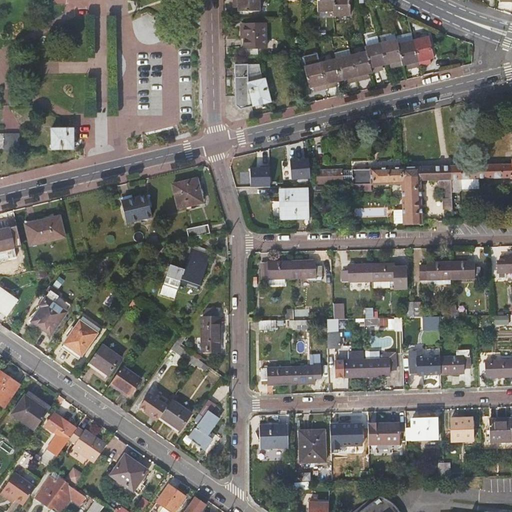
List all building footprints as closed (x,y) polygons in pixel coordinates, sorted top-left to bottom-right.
[(234,0),(235,3),(240,3),(240,6),(240,11),(261,11),(261,0),(234,0)] [(350,0),(317,0),(318,13),(334,12),(334,18),(351,17),(350,0)] [(245,30),(246,52),(259,51),(259,45),(268,45),(267,21),(243,22),(243,31),(245,30)] [(351,53),(336,57),(304,65),(309,86),(314,84),(317,83),(318,88),(336,84),(334,79),(338,78),(345,76),(347,81),(367,77),(365,71),(369,70),(381,67),(380,62),(384,61),(391,60),(392,64),(408,60),(411,60),(412,65),(429,60),(427,55),(431,54),(435,53),(430,33),(399,41),(397,36),(366,44),(367,49),(351,53)] [(335,51),(336,57),(351,53),(350,47),(335,51)] [(237,101),(243,106),(273,98),(267,75),(265,76),(264,61),(237,61),(237,101)] [(55,149),(77,149),(76,127),(54,127),(55,149)] [(23,149),(23,133),(8,133),(8,149),(23,149)] [(292,179),(311,178),(311,157),(292,158),(292,179)] [(454,186),(454,190),(461,190),(463,188),(463,178),(511,176),(511,162),(511,164),(453,165),(453,178),(454,186)] [(364,178),(364,182),(403,181),(403,165),(371,166),(372,178),(364,178)] [(403,181),(422,181),(422,179),(440,178),(453,178),(453,165),(403,165),(403,181)] [(242,187),(272,186),(271,166),(250,166),(250,171),(241,172),(242,187)] [(317,180),(329,180),(332,167),(317,167),(317,180)] [(332,167),(329,180),(343,180),(343,167),(332,167)] [(205,200),(199,176),(176,182),(181,206),(205,200)] [(440,186),(447,186),(454,186),(453,178),(440,178),(440,186)] [(403,181),(404,224),(423,223),(422,181),(403,181)] [(303,193),(303,187),(280,187),(280,200),(284,200),(284,216),(304,216),(304,209),(308,209),(307,193),(303,193)] [(136,197),(124,200),(129,221),(155,215),(150,194),(136,197)] [(69,238),(64,217),(30,225),(35,246),(69,238)] [(190,236),(211,231),(209,223),(187,228),(190,236)] [(0,253),(19,249),(14,229),(0,231),(0,253)] [(160,292),(170,296),(173,286),(178,287),(179,287),(182,279),(188,282),(190,276),(203,281),(213,252),(194,245),(186,267),(171,262),(160,292)] [(161,259),(166,251),(160,247),(154,255),(161,259)] [(507,271),(511,271),(511,253),(507,254),(507,260),(500,260),(500,277),(508,276),(507,271)] [(295,276),(295,259),(262,260),(263,277),(272,277),(272,283),(288,283),(288,276),(295,276)] [(315,259),(295,259),(295,276),(309,276),(310,280),(323,279),(322,264),(315,263),(315,259)] [(422,278),(454,278),(454,260),(429,261),(429,264),(422,264),(422,278)] [(454,260),(454,278),(482,277),(483,265),(475,265),(475,260),(454,260)] [(344,280),(375,279),(374,262),(349,263),(350,268),(343,269),(344,280)] [(408,286),(407,265),(396,265),(396,262),(374,262),(375,279),(376,279),(376,286),(393,286),(393,279),(396,279),(396,287),(408,286)] [(0,310),(6,315),(18,299),(0,286),(0,310)] [(173,286),(170,296),(174,297),(178,287),(173,286)] [(460,315),(467,315),(467,309),(459,309),(458,292),(454,292),(454,310),(454,315),(460,315)] [(66,310),(47,296),(41,304),(43,305),(33,319),(51,332),(66,310)] [(407,300),(407,316),(416,316),(416,300),(407,300)] [(416,300),(416,316),(425,316),(424,300),(416,300)] [(220,351),(221,307),(209,308),(206,313),(206,317),(205,317),(204,351),(220,351)] [(277,319),(260,319),(260,328),(277,328),(277,319)] [(63,342),(81,355),(97,333),(79,320),(63,342)] [(341,347),(341,332),(329,332),(329,347),(341,347)] [(186,336),(182,333),(176,341),(180,345),(186,336)] [(180,345),(176,341),(172,347),(184,355),(185,354),(188,350),(180,345)] [(79,358),(81,355),(63,342),(61,345),(79,358)] [(121,357),(101,344),(90,360),(109,374),(121,357)] [(443,355),(444,372),(465,372),(465,367),(472,366),(472,349),(459,349),(459,355),(443,355)] [(193,354),(188,350),(185,354),(190,358),(193,354)] [(421,373),(444,372),(443,355),(420,356),(419,350),(412,350),(413,372),(421,371),(421,373)] [(193,354),(190,358),(197,363),(200,359),(193,354)] [(344,375),(368,374),(368,357),(337,358),(337,369),(345,369),(344,375)] [(368,357),(368,374),(391,374),(391,368),(397,368),(397,357),(368,357)] [(496,376),(511,375),(511,358),(488,360),(488,370),(495,370),(496,376)] [(292,365),(293,382),(316,382),(316,375),(323,375),(323,364),(292,365)] [(263,383),(293,382),(292,365),(263,366),(263,383)] [(141,379),(122,366),(111,382),(129,395),(141,379)] [(0,404),(4,407),(20,385),(1,371),(0,372),(0,404)] [(140,405),(159,418),(160,416),(172,399),(154,386),(140,405)] [(49,411),(51,408),(29,392),(27,395),(49,411)] [(35,431),(49,411),(27,395),(13,415),(35,431)] [(160,416),(179,429),(193,410),(174,397),(172,399),(160,416)] [(209,399),(200,412),(205,416),(193,434),(196,435),(192,441),(205,450),(213,439),(208,435),(220,419),(216,417),(211,413),(216,405),(216,404),(209,399)] [(211,413),(216,417),(222,409),(216,405),(211,413)] [(47,452),(56,458),(70,439),(71,438),(69,436),(75,427),(55,413),(44,426),(57,437),(47,452)] [(160,416),(159,418),(178,431),(179,429),(160,416)] [(472,439),(472,417),(450,417),(450,440),(472,439)] [(437,438),(436,418),(419,419),(420,439),(437,438)] [(511,427),(511,421),(511,419),(489,419),(489,441),(511,440),(511,427)] [(288,446),(288,421),(260,422),(260,446),(288,446)] [(399,421),(368,422),(369,449),(399,448),(399,421)] [(362,444),(362,424),(338,424),(338,444),(362,444)] [(85,432),(78,427),(71,438),(70,439),(77,444),(74,448),(95,462),(108,444),(87,430),(85,432)] [(324,428),(313,429),(313,432),(300,432),(301,460),(325,459),(324,428)] [(339,447),(340,453),(358,450),(357,444),(339,447)] [(50,468),(56,458),(47,452),(44,450),(37,459),(50,468)] [(110,474),(133,491),(149,468),(126,452),(110,474)] [(77,465),(74,470),(82,475),(85,471),(77,465)] [(66,466),(60,475),(67,480),(68,478),(76,484),(82,475),(74,470),(73,471),(66,466)] [(24,505),(37,486),(16,472),(3,490),(16,499),(24,505)] [(37,495),(37,500),(50,509),(54,508),(59,511),(65,511),(74,501),(80,505),(86,497),(57,477),(54,480),(50,477),(37,495)] [(174,511),(186,496),(168,484),(156,501),(171,511),(174,511)] [(16,499),(3,490),(1,493),(14,502),(16,499)] [(198,511),(205,503),(196,497),(184,511),(198,511)] [(330,511),(331,503),(311,502),(310,511),(330,511)]
